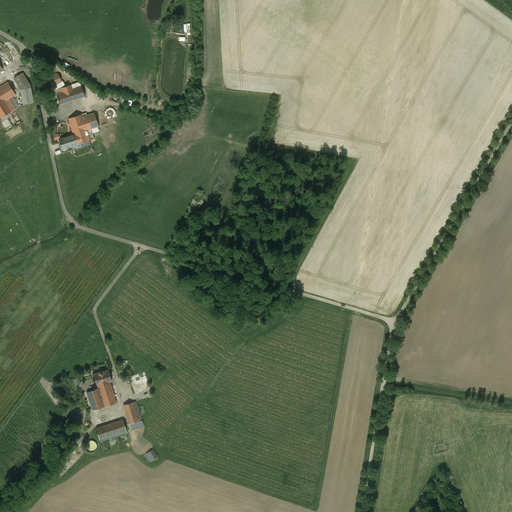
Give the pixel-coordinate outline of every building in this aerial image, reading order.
[(23,73),(12,79),(17,87),(27,81),(23,73)] [(62,82),(58,74),(47,80),(52,88),(62,82)] [(8,82),(0,86),(0,116),(1,118),(16,109),(11,101),(10,98),(16,95),(8,82)] [(73,89),(71,85),(61,88),(63,92),(58,94),(61,104),(85,97),(81,86),(73,89)] [(31,88),(21,90),(24,105),(34,103),(31,88)] [(112,109),(109,109),(106,110),(105,112),(105,115),(106,118),(108,120),(111,120),(114,118),(115,116),(116,113),(114,110),(112,109)] [(69,119),(73,135),(91,129),(99,126),(95,113),(87,115),(86,113),(69,119)] [(94,138),(91,129),(73,135),(59,140),(62,149),(94,138)] [(94,374),(97,385),(110,382),(112,381),(108,370),(94,374)] [(76,385),(81,382),(78,376),(73,379),(76,385)] [(117,403),(110,382),(97,385),(98,388),(87,391),(92,411),(117,403)] [(142,421),(136,401),(123,405),(129,424),(142,421)] [(127,431),(123,419),(96,428),(99,440),(127,431)] [(97,445),(96,442),(93,440),(89,441),(86,442),(85,446),(86,449),(88,451),(91,452),(94,451),(97,449),(97,445)]
